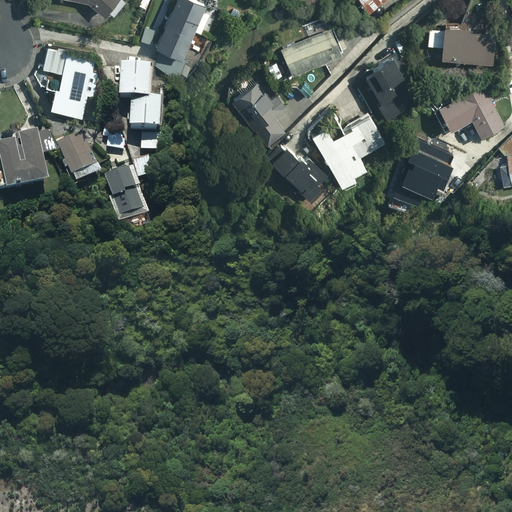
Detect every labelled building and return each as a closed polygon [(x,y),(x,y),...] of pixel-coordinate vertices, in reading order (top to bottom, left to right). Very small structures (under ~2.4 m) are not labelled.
[(115,0),(81,0),(85,0),(103,15),(115,0)] [(172,0),(154,45),(159,47),(154,63),(177,79),(180,72),(186,74),(191,64),(183,61),(185,57),(182,56),(193,30),(202,33),(215,0),(172,0)] [(386,0),(362,0),(372,12),(386,0)] [(155,28),(144,24),(139,39),(150,43),(155,28)] [(279,46),(291,74),(342,52),(330,24),(279,46)] [(443,26),(443,29),(429,28),(428,45),(442,46),(441,58),(492,62),(494,32),(471,30),(471,28),(443,26)] [(94,58),(47,47),(43,67),(61,71),(57,86),(54,85),(49,107),(81,114),(86,91),(92,93),(97,68),(92,67),(94,58)] [(414,78),(395,51),(371,67),(373,70),(364,75),(371,85),(368,87),(387,118),(400,110),(397,105),(407,99),(414,78)] [(150,66),(119,64),(117,100),(129,100),(128,129),(157,131),(159,97),(148,96),(150,66)] [(241,92),(231,100),(267,145),(286,130),(274,115),(287,104),(277,92),(271,96),(251,71),(235,84),(241,92)] [(504,122),(481,81),(458,93),(454,86),(437,96),(441,102),(437,104),(438,107),(433,109),(444,128),(448,126),(450,129),(471,117),(480,135),(504,122)] [(325,125),(310,133),(340,185),(354,177),(352,172),(365,165),(358,154),(384,139),(367,110),(347,121),(349,124),(341,129),(342,130),(331,136),(325,125)] [(121,128),(103,127),(103,137),(107,137),(106,150),(124,150),(125,139),(120,139),(121,128)] [(0,140),(0,190),(4,189),(4,193),(48,184),(37,131),(18,135),(21,148),(16,149),(14,138),(0,140)] [(64,171),(68,169),(74,185),(100,174),(82,132),(56,142),(64,161),(60,162),(64,171)] [(452,152),(414,132),(379,189),(414,202),(426,178),(434,180),(452,152)] [(160,135),(141,134),(140,150),(159,151),(160,135)] [(282,142),(266,157),(285,177),(282,180),(294,193),(297,190),(309,201),(311,199),(316,205),(332,190),(323,181),(329,175),(309,154),(304,158),(295,149),(292,152),(282,142)] [(511,152),(509,153),(510,163),(503,165),(506,184),(511,182),(511,152)] [(480,162),(472,157),(463,169),(472,175),(480,162)] [(137,180),(133,166),(102,175),(119,235),(150,226),(137,180)]
